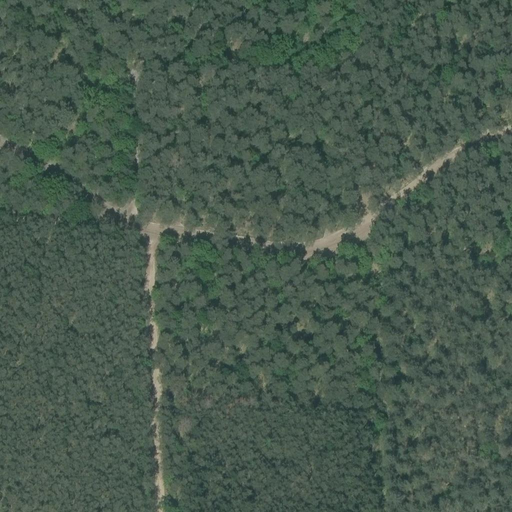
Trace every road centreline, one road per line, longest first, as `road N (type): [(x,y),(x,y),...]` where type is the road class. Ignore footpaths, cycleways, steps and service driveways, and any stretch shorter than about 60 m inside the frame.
road 1 (track): [(0,216),(316,253),(459,149),(511,126)]
road 2 (track): [(152,511),(139,232)]
road 3 (track): [(0,147),(126,231)]
